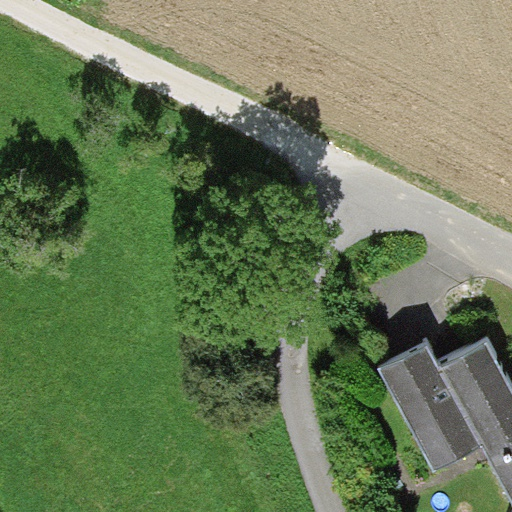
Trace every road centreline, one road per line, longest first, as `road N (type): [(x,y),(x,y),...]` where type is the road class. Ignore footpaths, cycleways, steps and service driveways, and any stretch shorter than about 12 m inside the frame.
road 1 (residential): [(333,511),(297,394),(292,320),(353,188)]
road 2 (track): [(13,0),(272,142)]
road 3 (residential): [(353,188),(511,266)]
